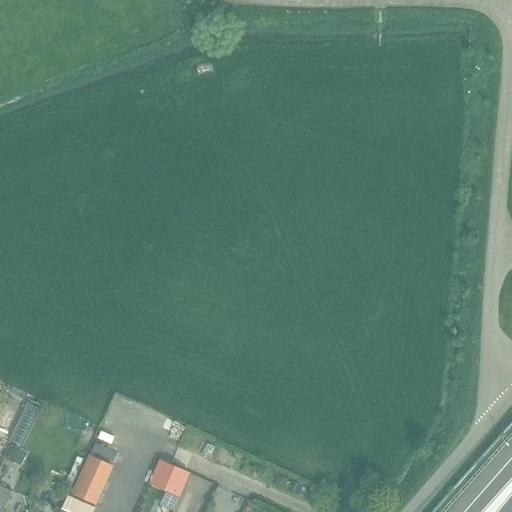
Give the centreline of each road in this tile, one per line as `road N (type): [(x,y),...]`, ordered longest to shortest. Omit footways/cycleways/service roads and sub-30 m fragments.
road 1 (unclassified): [(493,249),(511,16)]
road 2 (unclassified): [(501,398),(490,371),(493,249)]
road 3 (residential): [(409,511),(501,398)]
